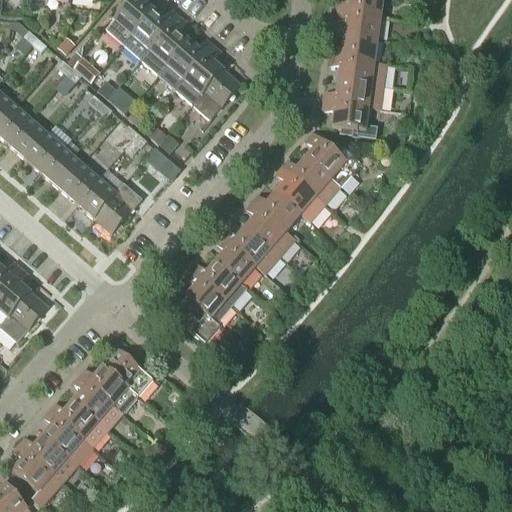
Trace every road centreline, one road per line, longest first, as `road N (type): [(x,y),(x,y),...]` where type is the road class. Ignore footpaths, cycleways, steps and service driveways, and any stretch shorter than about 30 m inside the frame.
road 1 (residential): [(110,299),(128,291),(282,114),(300,0)]
road 2 (residential): [(0,411),(91,307),(110,299)]
road 3 (residential): [(110,299),(0,204)]
